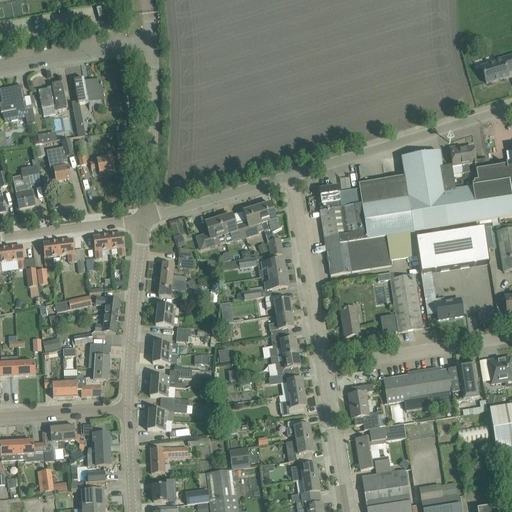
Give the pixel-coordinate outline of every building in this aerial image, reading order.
[(511,56),(496,61),(497,64),(481,69),(486,85),(508,78),(507,73),(511,72),(511,56)] [(84,79),(74,81),(75,86),(76,91),(78,106),(104,101),(103,98),(101,87),(102,87),(102,85),(101,85),(100,81),(89,83),(89,84),(85,85),(84,79)] [(52,90),(39,92),(40,98),(42,109),(44,118),(57,115),(57,113),(67,111),(63,93),(62,84),(52,85),(52,90)] [(4,125),(25,120),(26,126),(35,125),(32,108),(26,109),(22,87),(0,91),(0,94),(2,105),(0,105),(0,113),(0,115),(2,115),(4,125)] [(84,127),(76,128),(77,130),(78,139),(86,138),(84,127)] [(48,135),(37,136),(39,146),(57,143),(56,133),(48,135)] [(71,141),(62,144),(64,149),(66,157),(66,156),(74,154),(71,141)] [(82,142),(75,144),(77,156),(78,156),(80,168),(87,166),(82,142)] [(38,159),(45,157),(43,147),(35,149),(38,159)] [(453,168),(451,168),(453,176),(462,174),(463,175),(475,173),(476,173),(476,172),(472,148),(451,152),(453,168)] [(64,149),(49,152),(53,176),(54,176),(56,183),(72,180),(71,176),(70,170),(69,167),(69,168),(63,169),(62,163),(67,162),(67,160),(66,156),(66,157),(64,149)] [(117,158),(112,159),(113,163),(130,159),(129,152),(116,154),(117,158)] [(453,176),(451,168),(442,169),(439,153),(401,159),(404,179),(360,185),(361,191),(359,191),(367,241),(413,234),(498,220),(499,227),(511,224),(511,167),(489,172),(491,186),(478,188),(476,180),(473,180),(474,188),(462,190),(461,186),(454,187),(453,176)] [(100,174),(114,171),(113,163),(112,159),(112,158),(90,163),(92,170),(99,169),(100,174)] [(15,186),(16,191),(17,197),(16,198),(19,211),(35,207),(32,194),(30,188),(41,185),(38,170),(37,171),(36,168),(26,170),(26,173),(22,174),(24,184),(15,186)] [(489,170),(476,172),(476,173),(475,173),(476,180),(478,188),(491,186),(489,172),(489,170)] [(0,187),(0,189),(9,187),(5,173),(0,173),(0,187)] [(341,209),(320,212),(330,277),(392,267),(391,261),(417,257),(415,240),(414,234),(367,241),(359,191),(357,179),(350,180),(352,192),(338,194),(340,202),(341,209)] [(461,182),(461,186),(462,190),(474,188),(473,180),(461,182)] [(319,205),(320,212),(341,209),(340,202),(338,194),(337,188),(319,191),(322,205),(319,205)] [(268,205),(257,209),(264,232),(268,244),(269,244),(269,243),(270,242),(275,241),(272,234),(272,232),(278,230),(278,229),(277,227),(270,204),(268,205)] [(247,223),(241,225),(245,239),(245,240),(259,236),(258,234),(264,232),(257,209),(243,213),(247,223)] [(232,216),(218,221),(219,222),(225,244),(232,242),(233,244),(245,240),(245,239),(241,225),(235,227),(232,216)] [(209,235),(202,237),(206,250),(210,248),(212,248),(220,245),(225,244),(219,222),(218,221),(205,225),(206,226),(209,235)] [(504,273),(511,271),(511,224),(499,227),(497,227),(504,273)] [(490,229),(484,230),(487,251),(493,250),(490,229)] [(417,240),(415,240),(417,257),(418,257),(421,276),(489,265),(487,251),(484,230),(471,232),(465,232),(448,235),(417,240)] [(125,249),(123,235),(108,237),(110,251),(118,250),(119,258),(125,257),(124,249),(125,249)] [(93,239),(96,261),(101,260),(100,252),(110,251),(108,237),(93,239)] [(180,250),(186,248),(183,238),(177,240),(180,250)] [(75,264),(73,241),(58,243),(59,257),(67,256),(68,264),(75,264)] [(270,242),(269,243),(269,244),(271,257),(272,257),(282,255),(280,241),(275,241),(270,242)] [(43,245),(46,267),(51,267),(50,258),(59,257),(58,243),(43,245)] [(25,270),(22,247),(7,249),(9,263),(17,263),(18,271),(25,270)] [(0,250),(0,273),(1,273),(0,265),(0,264),(9,263),(7,249),(0,250)] [(177,270),(193,272),(194,264),(192,256),(179,254),(177,270)] [(88,273),(95,272),(94,260),(86,261),(88,273)] [(238,262),(235,263),(235,267),(239,266),(240,270),(240,271),(255,268),(255,267),(254,260),(238,262)] [(262,272),(258,273),(259,279),(259,280),(262,279),(270,278),(275,277),(283,275),(285,275),(283,261),(281,262),(273,263),(272,263),(269,264),(261,265),(262,272)] [(78,275),(86,274),(84,262),(77,263),(78,275)] [(220,272),(221,264),(207,262),(206,270),(220,272)] [(162,267),(161,267),(161,272),(162,273),(161,281),(172,282),(185,284),(186,278),(173,277),(174,266),(163,264),(162,267)] [(30,291),(37,290),(34,269),(27,270),(30,291)] [(49,286),(47,271),(37,272),(39,287),(49,286)] [(271,284),(264,285),(265,291),(266,292),(272,291),(277,291),(287,289),(285,275),(283,275),(275,277),(270,278),(271,284)] [(390,282),(390,281),(389,275),(377,276),(378,284),(390,282)] [(423,330),(421,320),(415,277),(390,281),(390,282),(399,334),(423,330)] [(158,294),(159,295),(159,298),(170,299),(172,282),(161,281),(160,289),(158,290),(158,294)] [(190,288),(193,292),(201,293),(202,287),(194,286),(192,287),(190,282),(187,284),(190,289),(190,288)] [(37,290),(30,291),(31,300),(38,299),(39,298),(38,290),(37,290)] [(237,295),(238,303),(261,299),(259,292),(237,295)] [(433,292),(424,293),(426,307),(427,315),(427,317),(437,315),(438,322),(463,318),(462,308),(460,300),(435,304),(433,292)] [(282,296),(264,299),(266,312),(275,310),(276,317),(291,315),(289,300),(283,301),(282,296)] [(57,315),(71,312),(91,307),(90,299),(55,306),(57,315)] [(120,301),(99,299),(98,306),(107,307),(106,317),(118,319),(120,301)] [(230,304),(220,306),(221,313),(231,311),(230,304)] [(175,319),(176,308),(158,306),(157,316),(175,319)] [(42,318),(48,317),(46,307),(40,308),(42,318)] [(356,309),(340,311),(345,339),(360,337),(356,309)] [(291,315),(276,317),(277,325),(269,326),(271,338),(289,335),(288,330),(294,329),(291,315)] [(60,316),(50,318),(51,327),(61,325),(60,316)] [(175,319),(157,316),(155,327),(173,329),(175,319)] [(383,336),(397,334),(394,316),(380,319),(383,336)] [(106,317),(104,328),(96,326),(95,333),(115,335),(118,319),(106,317)] [(207,328),(205,336),(215,338),(216,330),(207,328)] [(188,338),(191,338),(191,336),(191,333),(191,331),(177,330),(176,337),(188,338)] [(225,340),(234,339),(233,330),(223,332),(225,340)] [(75,347),(92,344),(91,335),(74,338),(75,347)] [(289,335),(271,338),(273,350),(269,351),(271,359),(298,355),(295,340),(290,341),(289,335)] [(17,349),(16,338),(9,338),(9,350),(17,349)] [(25,343),(19,343),(18,338),(16,338),(17,349),(25,349),(25,343)] [(44,353),(61,349),(58,339),(42,342),(44,353)] [(178,346),(172,345),(164,345),(154,344),(153,354),(171,356),(177,356),(178,346)] [(90,346),(89,369),(94,370),(105,371),(109,371),(110,358),(107,358),(102,358),(103,347),(93,346),(90,346)] [(64,359),(76,358),(76,350),(63,351),(64,359)] [(228,351),(218,353),(220,364),(229,363),(228,351)] [(171,356),(153,354),(152,365),(162,366),(170,366),(171,356)] [(271,359),(272,367),(275,366),(276,371),(277,378),(283,377),(299,375),(298,369),(300,368),(298,355),(271,359)] [(207,366),(207,357),(194,356),(193,366),(207,366)] [(9,359),(1,360),(1,366),(2,379),(19,378),(18,365),(9,365),(9,359)] [(504,381),(511,379),(511,372),(511,371),(511,365),(511,359),(503,360),(503,361),(496,362),(496,361),(487,362),(489,372),(491,386),(505,383),(504,381)] [(35,377),(35,364),(18,365),(19,378),(35,377)] [(383,396),(384,406),(404,403),(406,413),(453,405),(453,404),(479,400),(473,364),(457,367),(458,370),(440,373),(439,370),(408,375),(408,378),(383,382),(386,395),(383,396)] [(88,379),(85,379),(86,388),(92,388),(92,398),(101,397),(101,388),(100,382),(109,383),(109,371),(105,371),(94,370),(93,382),(90,382),(89,379),(88,379)] [(172,373),(171,380),(178,380),(191,381),(192,371),(180,371),(180,373),(174,373),(172,373)] [(236,372),(228,373),(229,383),(237,382),(236,372)] [(270,387),(284,385),(284,384),(287,383),(289,397),(304,394),(302,380),(300,380),(299,375),(283,377),(277,378),(269,379),(270,387)] [(65,384),(64,384),(65,395),(65,399),(78,398),(77,395),(77,392),(81,392),(81,395),(81,398),(86,398),(92,398),(92,388),(86,388),(85,379),(77,380),(77,377),(64,378),(65,384)] [(151,377),(151,388),(153,388),(169,389),(169,379),(161,378),(151,377)] [(64,384),(52,385),(52,386),(53,389),(53,400),(65,399),(65,395),(64,384)] [(354,420),(355,427),(363,426),(364,432),(369,431),(380,430),(377,414),(368,415),(365,395),(374,393),(372,386),(360,388),(361,394),(349,396),(352,420),(354,420)] [(151,388),(150,398),(152,398),(160,399),(161,399),(168,400),(168,399),(169,390),(169,389),(153,388),(151,388)] [(304,394),(289,397),(290,403),(280,405),(282,418),(305,414),(304,408),(306,408),(304,394)] [(489,398),(487,405),(497,408),(508,406),(506,396),(497,398),(497,400),(489,398)] [(480,409),(463,411),(463,416),(487,412),(486,401),(479,402),(480,409)] [(173,406),(172,414),(174,414),(187,415),(187,407),(173,406)] [(199,415),(211,416),(211,408),(200,407),(199,415)] [(493,436),(511,433),(511,407),(489,411),(493,436)] [(214,419),(224,419),(223,408),(213,409),(214,419)] [(149,411),(148,422),(150,422),(166,423),(167,414),(167,412),(160,412),(159,412),(149,411)] [(288,430),(286,430),(287,438),(295,437),(296,442),(311,440),(309,426),(307,426),(306,420),(287,424),(288,430)] [(148,422),(147,432),(149,432),(157,433),(165,434),(166,423),(150,422),(148,422)] [(90,426),(81,426),(81,435),(90,435),(90,426)] [(375,470),(376,476),(391,474),(388,458),(372,461),(370,447),(386,445),(386,443),(406,440),(404,426),(380,430),(369,431),(370,438),(355,440),(360,472),(375,470)] [(460,446),(489,441),(487,426),(457,430),(460,446)] [(75,427),(62,428),(62,430),(64,443),(75,443),(79,446),(79,451),(84,452),(85,443),(80,443),(81,436),(75,436),(75,427)] [(50,434),(43,434),(43,445),(44,453),(44,459),(45,463),(45,464),(54,463),(54,462),(64,462),(63,450),(64,450),(64,443),(62,430),(62,428),(50,429),(50,431),(50,434)] [(170,439),(176,439),(176,440),(192,438),(191,431),(175,432),(169,433),(170,439)] [(511,433),(493,436),(496,453),(511,450),(511,433)] [(89,450),(88,456),(90,456),(96,456),(106,455),(109,455),(110,455),(109,442),(109,434),(93,435),(93,443),(92,444),(92,450),(89,450)] [(311,440),(296,442),(286,444),(289,463),(296,462),(312,460),(311,454),(313,454),(311,440)] [(0,458),(1,459),(1,463),(18,462),(17,443),(0,444),(0,458)] [(33,443),(17,443),(18,462),(26,462),(26,464),(45,463),(44,459),(44,453),(43,445),(34,445),(33,443)] [(187,449),(150,450),(152,476),(165,475),(164,460),(188,459),(187,449)] [(80,451),(70,457),(74,464),(84,459),(80,451)] [(240,452),(231,454),(234,470),(243,469),(252,467),(249,451),(240,452)] [(106,455),(96,456),(96,464),(96,468),(101,468),(111,467),(110,455),(109,455),(106,455)] [(296,462),(297,469),(291,470),(293,483),(302,482),(318,479),(315,466),(313,466),(312,460),(296,462)] [(54,492),(51,471),(37,473),(40,494),(54,492)] [(239,511),(234,471),(206,475),(208,488),(208,491),(209,503),(210,511),(239,511)] [(411,511),(405,472),(391,474),(376,476),(362,478),(367,511),(411,511)] [(104,473),(88,474),(89,484),(90,484),(98,483),(105,483),(104,473)] [(208,488),(206,475),(198,476),(199,488),(208,488)] [(304,495),(301,495),(291,497),(292,504),(295,503),(319,500),(318,494),(320,493),(318,479),(302,482),(304,495)] [(16,480),(7,481),(8,492),(19,491),(18,481),(16,481),(16,480)] [(166,486),(162,487),(152,487),(153,504),(156,503),(163,503),(173,503),(173,492),(174,492),(173,480),(166,480),(166,486)] [(105,483),(98,483),(90,484),(89,484),(86,484),(86,493),(81,493),(82,509),(84,509),(91,508),(91,509),(103,508),(104,508),(103,492),(107,492),(106,483),(105,483)] [(186,506),(209,503),(208,491),(184,494),(186,506)] [(443,500),(422,504),(423,511),(460,511),(459,498),(443,500)] [(319,500),(295,503),(297,511),(322,511),(322,505),(320,505),(319,500)]
